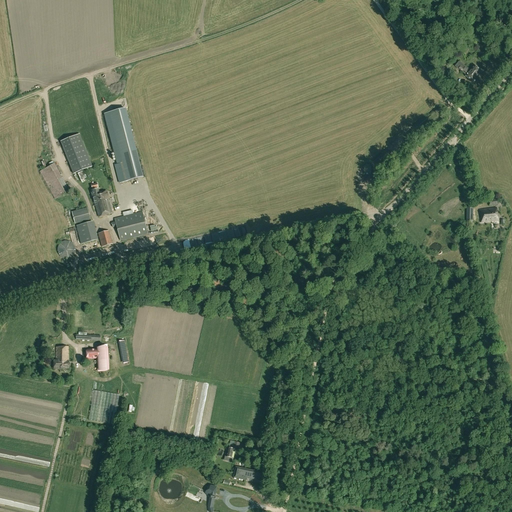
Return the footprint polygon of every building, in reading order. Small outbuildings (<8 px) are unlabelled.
[(466,76),(472,82),(481,71),(475,66),(470,72),(469,71),(470,69),(468,68),(466,67),(459,61),(455,66),(466,76)] [(115,165),(120,183),(143,178),(125,109),(105,114),(118,165),(115,165)] [(68,155),(72,166),(81,163),(81,164),(89,161),(85,150),(87,150),(85,146),(75,149),(76,152),(68,155)] [(51,166),(40,172),(55,199),(70,191),(55,164),(54,164),(53,162),(52,162),(49,163),(51,166)] [(99,217),(113,213),(107,191),(100,193),(98,189),(91,191),(95,204),(96,203),(99,217)] [(76,224),(91,219),(88,208),(73,212),(76,224)] [(499,220),(497,208),(480,211),(481,222),(499,220)] [(149,234),(143,212),(115,219),(116,222),(117,227),(121,241),(149,234)] [(100,241),(95,221),(78,224),(83,244),(100,241)] [(102,247),(113,244),(110,231),(99,233),(102,247)] [(60,242),(65,259),(77,256),(73,239),(60,242)] [(129,362),(125,341),(119,342),(120,343),(119,343),(121,355),(122,354),(123,363),(129,362)] [(99,358),(100,372),(108,372),(108,368),(110,368),(110,343),(106,344),(106,342),(97,342),(97,348),(87,348),(88,359),(99,358)] [(69,368),(69,348),(57,348),(57,359),(55,359),(55,368),(69,368)] [(94,390),(90,420),(115,425),(120,395),(94,390)] [(128,392),(126,394),(133,401),(135,398),(128,392)] [(234,449),(228,447),(227,450),(228,450),(227,456),(226,456),(225,460),(231,462),(234,449)] [(264,483),(266,472),(236,467),(234,478),(264,483)] [(216,486),(208,485),(205,492),(209,494),(207,506),(208,511),(213,511),(213,507),(214,499),(215,499),(215,497),(214,497),(216,486)]
